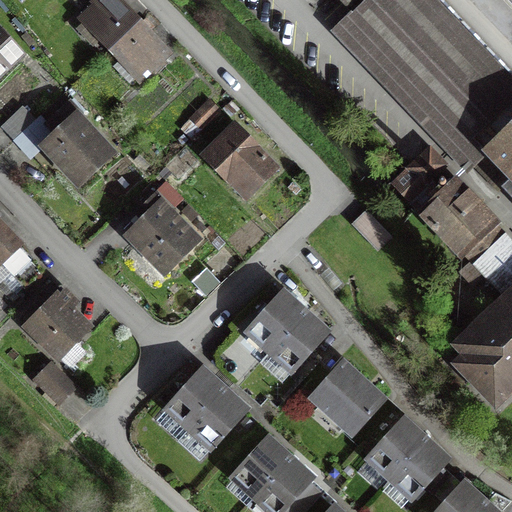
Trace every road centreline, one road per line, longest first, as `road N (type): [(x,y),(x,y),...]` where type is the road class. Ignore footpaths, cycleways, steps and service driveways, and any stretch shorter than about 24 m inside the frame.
road 1 (residential): [(279,244),(477,470),(511,495)]
road 2 (residential): [(156,0),(322,179),(317,202),(279,244)]
road 3 (residential): [(164,348),(0,176)]
road 4 (residential): [(190,511),(92,420),(164,348)]
road 5 (residential): [(279,244),(164,348)]
